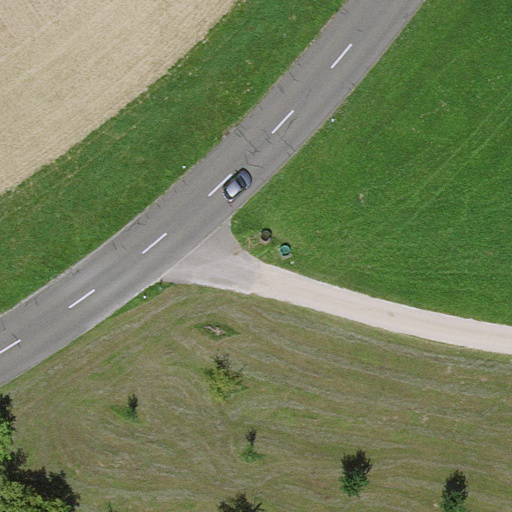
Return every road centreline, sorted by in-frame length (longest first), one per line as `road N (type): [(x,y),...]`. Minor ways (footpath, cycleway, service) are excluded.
road 1 (tertiary): [(0,354),(172,234),(349,53),(388,0)]
road 2 (track): [(511,339),(292,289),(192,253),(172,234)]
